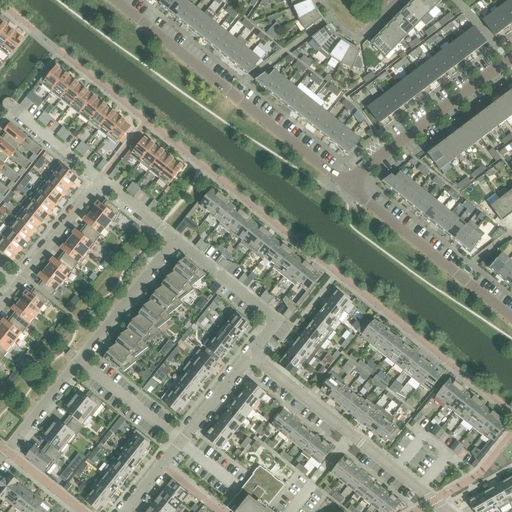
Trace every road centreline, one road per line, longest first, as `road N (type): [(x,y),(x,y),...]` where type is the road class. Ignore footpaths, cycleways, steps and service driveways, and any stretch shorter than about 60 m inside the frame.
road 1 (residential): [(345,183),(119,0)]
road 2 (residential): [(176,240),(0,456)]
road 3 (residential): [(511,317),(345,183)]
road 4 (residential): [(345,183),(511,54)]
road 5 (residential): [(123,511),(250,351)]
road 6 (residential): [(250,351),(276,317),(176,240)]
road 7 (residential): [(0,305),(100,179)]
road 8 (residential): [(351,434),(250,351)]
road 9 (residential): [(449,511),(351,434)]
